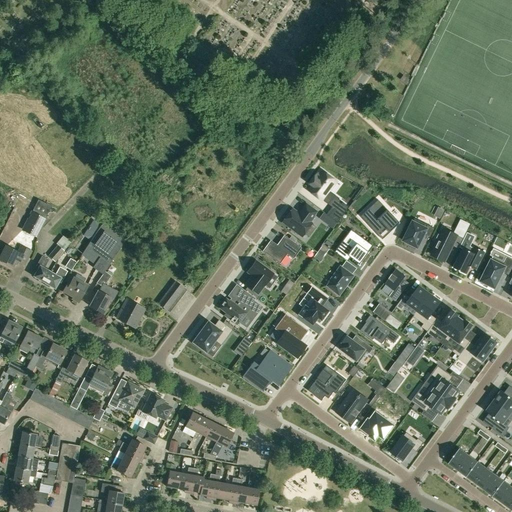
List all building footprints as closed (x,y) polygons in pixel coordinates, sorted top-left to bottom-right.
[(409,80),(404,75),(401,79),(406,84),(409,80)] [(112,168),(108,172),(112,178),(117,184),(125,177),(118,169),(115,166),(112,168)] [(311,189),(310,191),(329,205),(333,199),(327,195),(330,191),(337,182),(323,172),(320,176),(318,174),(311,184),(313,186),(311,189)] [(46,217),(50,210),(36,203),(33,210),(46,217)] [(292,209),(282,222),(302,236),(304,233),(311,223),(309,222),(317,212),(306,204),(299,214),(292,209)] [(363,214),(361,216),(378,234),(386,227),(391,232),(400,223),(383,205),(375,214),(370,208),(363,214)] [(435,215),(441,218),(444,211),(445,210),(439,207),(438,208),(435,215)] [(329,216),(338,223),(344,215),(335,208),(329,216)] [(32,212),(23,230),(36,236),(45,219),(32,212)] [(330,216),(326,222),(334,228),(338,223),(330,216)] [(410,228),(404,241),(409,243),(408,245),(415,249),(416,247),(418,248),(424,235),(430,237),(434,228),(415,218),(414,220),(412,219),(408,227),(410,228)] [(462,221),(455,235),(462,238),(469,224),(462,221)] [(86,247),(82,254),(89,260),(94,253),(100,257),(95,264),(95,265),(95,266),(95,267),(95,268),(102,274),(109,264),(127,239),(104,223),(101,225),(91,240),(86,247)] [(437,244),(431,255),(445,261),(453,245),(456,239),(453,237),(442,232),(441,235),(439,234),(434,242),(437,244)] [(340,245),(335,252),(348,262),(351,257),(361,265),(370,253),(369,252),(373,246),(358,234),(346,249),(340,245)] [(270,240),(262,251),(280,264),(287,254),(293,259),(301,248),(294,242),(289,239),(284,235),(277,245),(270,240)] [(324,245),(319,251),(324,255),(328,248),(324,245)] [(18,252),(6,246),(0,258),(0,260),(12,267),(14,264),(15,264),(17,264),(17,263),(18,263),(19,262),(24,264),(30,251),(21,246),(18,252)] [(56,246),(48,256),(55,261),(63,252),(56,246)] [(463,248),(454,268),(467,274),(470,267),(476,270),(479,264),(485,252),(475,247),(472,252),(464,248),(463,248)] [(38,270),(34,276),(39,279),(38,281),(42,283),(43,282),(44,282),(50,272),(44,268),(49,260),(42,256),(35,268),(38,270)] [(493,257),(481,281),(495,288),(499,280),(500,280),(500,279),(501,275),(502,275),(502,274),(503,272),(509,275),(511,267),(511,259),(507,257),(504,262),(493,257)] [(71,271),(76,263),(71,259),(66,267),(71,271)] [(250,279),(245,285),(257,294),(264,285),(273,274),(256,261),(247,272),(252,276),(250,279)] [(327,285),(326,286),(327,286),(339,295),(340,296),(340,295),(345,288),(349,283),(348,283),(353,276),(354,276),(353,276),(341,267),(341,266),(340,267),(341,267),(327,285)] [(50,272),(44,282),(45,283),(45,285),(48,287),(49,285),(54,289),(58,282),(60,283),(67,271),(59,267),(55,275),(50,272)] [(390,279),(386,284),(394,290),(389,297),(395,301),(409,283),(403,279),(406,276),(397,270),(393,274),(392,274),(392,275),(393,275),(390,279),(389,278),(389,279),(390,279)] [(97,292),(89,306),(103,313),(111,299),(116,290),(105,284),(111,276),(105,271),(96,283),(101,286),(97,292)] [(68,283),(63,291),(73,297),(72,299),(78,302),(87,286),(73,278),(70,284),(68,283)] [(186,290),(175,282),(159,304),(170,312),(186,290)] [(305,305),(298,315),(312,325),(317,318),(321,321),(328,311),(322,306),(327,299),(311,287),(307,293),(315,299),(308,308),(305,305)] [(405,295),(396,307),(402,312),(405,308),(415,315),(413,316),(414,317),(430,294),(420,287),(411,299),(405,295)] [(226,298),(218,308),(225,313),(223,315),(236,325),(244,314),(254,318),(262,307),(253,301),(255,298),(244,290),(236,301),(236,302),(234,305),(226,298)] [(430,294),(414,317),(424,324),(421,327),(428,332),(437,319),(431,315),(441,302),(430,294)] [(134,328),(144,309),(127,299),(117,318),(134,328)] [(379,304),(373,312),(385,321),(392,313),(379,304)] [(428,332),(427,333),(433,337),(437,332),(447,340),(462,318),(452,310),(449,314),(443,322),(437,318),(437,319),(428,332)] [(285,314),(274,329),(283,335),(277,343),(296,357),(305,345),(300,341),(293,337),(301,326),(285,314)] [(361,330),(360,331),(373,340),(373,339),(372,338),(373,336),(375,337),(382,342),(385,337),(394,344),(400,336),(371,315),(370,316),(372,317),(368,322),(367,322),(361,330)] [(390,315),(386,321),(390,324),(395,318),(390,315)] [(462,318),(447,340),(456,347),(453,352),(459,356),(470,342),(464,338),(470,330),(473,326),(462,318)] [(198,335),(193,342),(206,352),(214,340),(221,345),(232,330),(218,320),(213,326),(208,322),(202,329),(198,335)] [(8,321),(0,336),(0,337),(0,342),(2,343),(4,338),(14,343),(22,328),(8,321)] [(10,360),(7,367),(8,367),(12,369),(17,372),(29,378),(35,367),(42,352),(45,348),(39,344),(42,338),(28,331),(18,349),(27,353),(29,350),(34,353),(26,368),(10,360)] [(459,356),(458,358),(466,365),(472,357),(482,364),(497,343),(485,334),(476,346),(470,342),(459,356)] [(240,343),(234,350),(241,355),(247,348),(252,341),(245,336),(240,343)] [(344,344),(340,349),(359,363),(367,352),(370,354),(374,348),(364,341),(360,346),(352,340),(347,337),(343,343),(344,344)] [(42,352),(35,367),(42,371),(44,366),(42,365),(46,358),(59,365),(66,351),(53,344),(47,355),(42,352)] [(414,350),(421,355),(425,350),(418,345),(414,350)] [(253,365),(244,376),(249,380),(262,389),(270,378),(277,383),(290,366),(270,352),(258,368),(253,365)] [(76,382),(79,376),(87,361),(75,355),(67,370),(62,367),(55,381),(61,383),(64,376),(69,379),(76,382)] [(402,366),(406,361),(399,356),(395,362),(402,366)] [(450,367),(460,374),(462,370),(453,363),(450,367)] [(354,366),(348,374),(353,377),(359,369),(354,366)] [(436,378),(430,387),(452,404),(456,398),(454,397),(459,390),(447,382),(451,376),(438,366),(431,375),(436,378)] [(8,367),(5,373),(14,377),(16,374),(17,372),(12,369),(8,367)] [(79,388),(80,388),(86,391),(88,387),(108,397),(114,385),(108,382),(112,374),(98,367),(94,375),(88,371),(79,388)] [(324,369),(308,391),(322,401),(325,396),(329,399),(334,392),(336,394),(344,384),(324,369)] [(388,387),(395,392),(405,379),(398,374),(388,387)] [(26,385),(35,389),(38,383),(29,378),(26,385)] [(111,398),(108,404),(116,408),(119,402),(120,400),(121,401),(118,407),(128,412),(131,406),(134,408),(143,390),(127,382),(127,383),(122,392),(116,389),(111,398)] [(381,385),(375,393),(380,396),(386,388),(381,385)] [(419,392),(412,401),(425,411),(430,405),(441,414),(446,408),(448,409),(452,404),(430,387),(423,396),(419,392)] [(35,389),(29,399),(35,402),(40,391),(35,389)] [(496,398),(493,401),(511,414),(511,398),(504,393),(501,390),(501,391),(500,392),(498,391),(494,397),(496,398)] [(40,391),(35,402),(40,405),(46,394),(40,391)] [(0,423),(3,425),(10,413),(11,413),(13,409),(7,405),(12,395),(6,392),(1,401),(2,401),(0,404),(0,423)] [(352,392),(337,412),(350,422),(355,416),(356,417),(357,416),(356,416),(359,412),(359,413),(360,412),(358,411),(365,402),(360,398),(360,397),(358,395),(358,396),(352,392)] [(46,394),(40,405),(46,407),(51,397),(46,394)] [(166,420),(172,408),(165,405),(164,407),(162,406),(164,400),(151,394),(142,412),(155,418),(157,416),(166,420)] [(51,397),(46,407),(51,410),(56,399),(51,397)] [(56,399),(51,410),(56,413),(62,402),(56,399)] [(80,404),(74,400),(70,407),(72,408),(77,410),(80,404)] [(489,403),(485,409),(487,410),(486,411),(489,414),(497,420),(491,428),(503,437),(509,428),(507,427),(511,420),(511,414),(493,401),(491,404),(489,403)] [(62,402),(56,413),(62,416),(67,405),(62,402)] [(67,405),(62,416),(67,418),(72,408),(70,407),(67,405)] [(72,408),(67,418),(72,421),(78,410),(77,410),(72,408)] [(78,410),(72,421),(78,424),(83,413),(78,410)] [(195,432),(202,417),(192,412),(185,426),(195,432)] [(368,419),(361,429),(370,435),(370,436),(375,440),(379,435),(384,439),(394,425),(376,412),(370,420),(368,419)] [(83,413),(78,424),(83,427),(88,416),(83,413)] [(88,416),(83,427),(88,429),(94,419),(88,416)] [(206,437),(213,423),(202,417),(195,432),(206,437)] [(216,442),(223,428),(213,423),(206,437),(216,442)] [(216,442),(210,454),(209,459),(215,460),(215,455),(216,455),(222,445),(226,447),(233,433),(223,428),(216,442)] [(19,444),(34,447),(36,435),(22,432),(19,444)] [(89,438),(93,440),(94,438),(95,435),(94,434),(88,432),(86,436),(89,438)] [(143,439),(154,444),(157,437),(147,432),(143,439)] [(406,432),(392,452),(403,460),(412,448),(417,452),(424,442),(418,438),(417,440),(406,432)] [(49,450),(58,451),(59,446),(60,437),(53,435),(51,445),(50,445),(49,450)] [(120,447),(143,458),(145,454),(143,452),(146,446),(132,439),(129,445),(122,442),(120,447)] [(169,449),(169,452),(176,453),(178,442),(171,441),(169,449)] [(62,443),(58,461),(64,462),(68,444),(62,443)] [(32,459),(34,447),(19,444),(17,456),(32,459)] [(68,444),(64,462),(70,463),(74,445),(68,444)] [(74,445),(70,463),(76,465),(79,446),(74,445)] [(141,462),(143,458),(120,447),(118,451),(124,454),(121,460),(136,467),(138,461),(141,462)] [(448,464),(449,464),(458,470),(469,455),(460,449),(460,448),(448,464)] [(478,462),(469,455),(458,470),(467,477),(466,477),(467,477),(478,462),(478,461),(478,462)] [(38,460),(32,459),(17,456),(15,468),(36,472),(38,460)] [(130,478),(136,467),(121,460),(119,466),(112,463),(110,467),(116,470),(116,471),(130,478)] [(58,461),(55,479),(61,481),(64,462),(58,461)] [(64,462),(61,481),(67,482),(70,463),(64,462)] [(476,483),(487,468),(478,462),(467,477),(476,483)] [(67,482),(73,483),(74,478),(76,465),(70,463),(67,482)] [(178,489),(181,473),(174,472),(176,465),(171,464),(169,471),(166,486),(178,489)] [(189,493),(193,468),(188,467),(187,474),(181,473),(178,489),(184,490),(184,492),(189,493)] [(35,477),(36,472),(15,468),(13,480),(28,483),(29,476),(35,477)] [(200,495),(203,477),(197,476),(198,469),(193,468),(189,493),(193,494),(194,492),(200,493),(199,495),(200,495)] [(495,475),(487,468),(476,483),(484,490),(495,475)] [(219,482),(220,476),(221,470),(216,469),(215,475),(210,499),(215,500),(216,498),(222,499),(225,484),(219,482)] [(210,499),(215,475),(210,474),(209,481),(203,480),(203,477),(200,495),(206,496),(206,499),(210,499)] [(495,475),(484,490),(493,496),(492,496),(493,496),(504,481),(495,475)] [(6,483),(2,482),(3,477),(0,476),(0,499),(10,502),(6,483)] [(54,480),(47,479),(44,478),(43,484),(53,486),(54,480)] [(73,483),(72,488),(84,490),(85,480),(74,478),(73,483)] [(233,504),(237,479),(233,478),(231,485),(225,484),(222,499),(229,500),(228,503),(233,504)] [(245,503),(247,488),(241,487),(242,480),(237,479),(233,504),(238,504),(238,502),(245,503)] [(504,481),(493,496),(502,502),(511,488),(511,487),(504,481),(505,481),(504,481)] [(247,488),(245,503),(256,505),(259,490),(260,483),(255,482),(254,489),(247,488)] [(124,493),(109,491),(110,485),(102,483),(100,492),(108,493),(107,501),(107,503),(122,505),(124,493)] [(41,484),(39,492),(41,492),(48,494),(50,494),(53,486),(43,484),(41,484)] [(72,488),(71,494),(82,496),(84,490),(72,488)] [(511,488),(502,502),(510,509),(511,506),(511,488)] [(31,502),(33,491),(26,490),(24,500),(31,502)] [(39,503),(41,492),(39,492),(33,491),(31,502),(39,503)] [(41,492),(39,503),(46,504),(48,494),(41,492)] [(71,494),(69,500),(81,502),(82,496),(71,494)] [(107,503),(107,501),(99,499),(98,503),(106,505),(104,511),(120,511),(122,505),(107,503)] [(69,500),(68,506),(80,508),(81,502),(69,500)]
